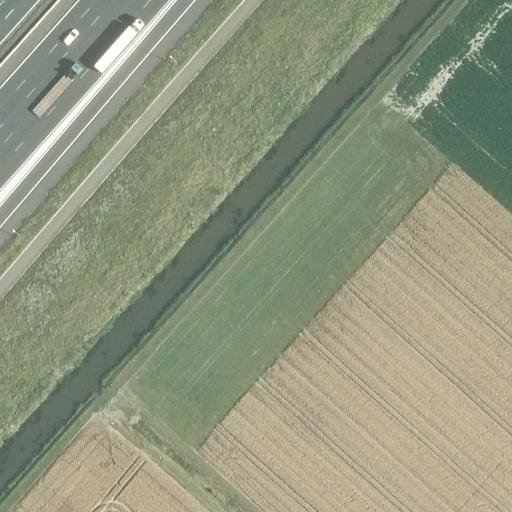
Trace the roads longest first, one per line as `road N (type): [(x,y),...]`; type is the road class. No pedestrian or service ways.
road 1 (motorway): [(0,201),(147,0)]
road 2 (motorway): [(0,137),(122,0)]
